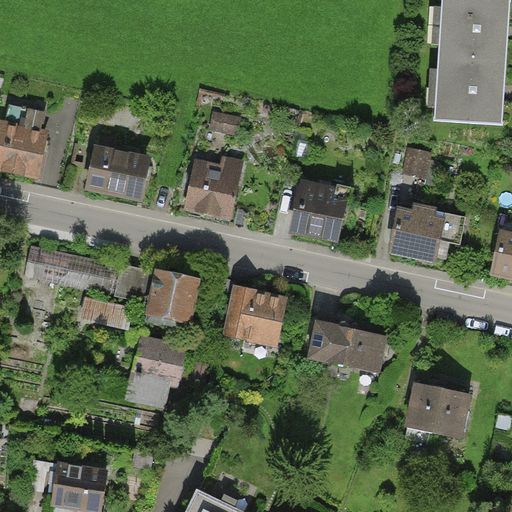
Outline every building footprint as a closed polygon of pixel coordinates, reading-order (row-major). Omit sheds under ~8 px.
[(511,0),(442,0),(436,124),(505,128),(507,93),(510,31),(511,0)] [(240,119),(214,115),(212,131),(237,136),(240,119)] [(49,134),(0,125),(0,172),(41,179),(49,134)] [(155,158),(97,148),(90,194),(147,203),(155,158)] [(429,154),(410,150),(406,172),(425,176),(429,154)] [(243,169),(195,162),(187,215),(235,222),(243,169)] [(352,197),(300,188),(292,239),(343,247),(352,197)] [(451,204),(447,228),(464,231),(467,207),(451,204)] [(447,225),(396,217),(389,257),(441,265),(447,225)] [(511,232),(502,231),(492,276),(511,280),(511,232)] [(204,286),(136,273),(130,304),(152,309),(150,320),(196,329),(204,286)] [(288,302),(231,292),(222,341),(280,350),(288,302)] [(389,340),(319,331),(314,367),(384,376),(389,340)] [(181,347),(141,339),(128,406),(168,413),(181,347)] [(473,389),(414,380),(405,445),(463,453),(473,389)] [(61,458),(110,469),(113,455),(65,443),(61,458)] [(109,511),(113,477),(61,472),(56,511),(109,511)] [(251,511),(198,487),(186,511),(285,511),(281,510),(280,511),(251,511)]
